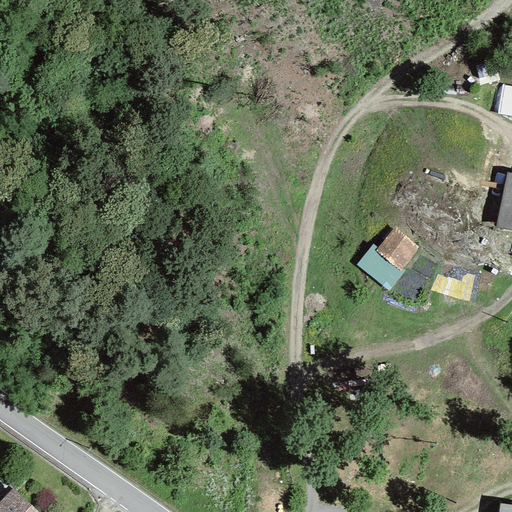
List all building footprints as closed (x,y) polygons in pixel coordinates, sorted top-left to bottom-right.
[(511,113),(511,82),(503,81),(500,112),(511,113)] [(511,173),(505,172),(494,229),(511,231),(511,173)] [(394,228),(377,247),(400,267),(417,248),(394,228)] [(372,244),(355,264),(388,291),(405,272),(372,244)] [(348,273),(340,269),(334,282),(342,285),(348,273)] [(36,511),(13,487),(0,499),(0,511),(36,511)] [(511,511),(511,503),(500,502),(498,511),(511,511)]
